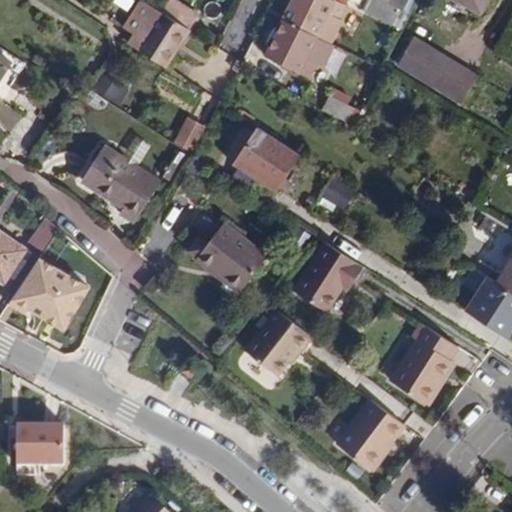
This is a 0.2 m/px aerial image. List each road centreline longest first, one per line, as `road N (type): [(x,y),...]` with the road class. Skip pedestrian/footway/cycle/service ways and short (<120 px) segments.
road 1 (residential): [(81,380),(136,265),(24,175)]
road 2 (residential): [(81,380),(225,458),(285,511)]
road 3 (tertiary): [(424,511),(511,408)]
